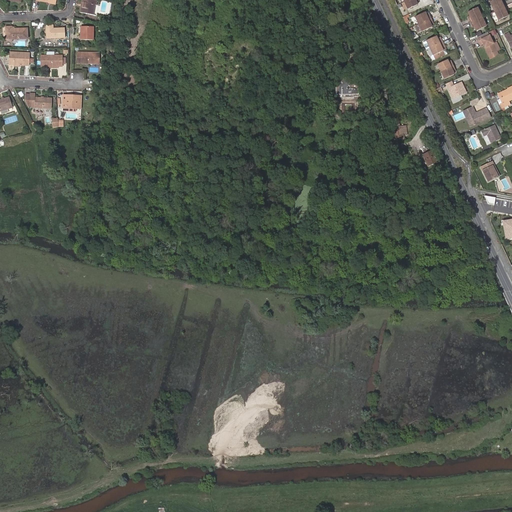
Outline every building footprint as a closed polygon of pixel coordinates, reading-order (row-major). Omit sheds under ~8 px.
[(82,3),(80,13),(92,15),(94,5),(95,5),(96,0),(93,0),(81,0),(81,3),(82,3)] [(418,0),(408,0),(404,2),(407,10),(417,5),(416,3),(419,1),(418,0)] [(494,12),(504,7),(503,3),(501,4),(500,2),(498,0),(494,0),(489,2),(494,12)] [(506,11),(504,7),(494,12),(498,21),(507,17),(505,13),(504,11),(506,11)] [(470,23),(482,18),(477,8),(468,12),(470,16),(470,18),(469,19),(470,23)] [(417,25),(430,18),(428,14),(425,15),(424,13),(414,17),(417,25)] [(433,24),(430,18),(417,25),(421,33),(431,28),(430,26),(433,24)] [(486,27),(482,18),(470,23),(472,26),(474,26),(475,27),(476,31),(486,27)] [(62,29),(51,29),(51,31),(50,31),(50,29),(50,26),(44,25),(44,38),(61,39),(62,29)] [(5,26),(5,39),(26,38),(26,28),(11,28),(11,26),(5,26)] [(92,31),(92,27),(80,26),(80,33),(79,39),(92,40),(92,31)] [(487,33),(477,38),(479,42),(481,41),(484,48),(486,48),(489,55),(496,52),(493,44),(489,37),(488,37),(487,33)] [(428,49),(441,43),(439,38),(436,40),(435,38),(425,42),(428,49)] [(444,49),(441,43),(428,49),(432,57),(438,54),(442,52),(441,50),(444,49)] [(28,65),(28,52),(8,52),(8,64),(28,65)] [(93,62),(93,64),(97,64),(98,53),(93,53),(77,52),(76,63),(85,64),(85,62),(93,62)] [(364,63),(365,55),(352,53),(350,61),(364,63)] [(57,65),(56,67),(61,67),(61,64),(61,58),(61,55),(40,55),(40,66),(49,67),(49,65),(57,65)] [(439,73),(452,67),(450,62),(447,63),(446,61),(436,65),(439,73)] [(455,72),(452,67),(439,73),(443,81),(453,76),(451,73),(455,72)] [(358,95),(358,80),(335,80),(335,95),(358,95)] [(453,86),(451,82),(445,84),(452,99),(465,93),(461,83),(453,86)] [(501,103),(499,104),(500,108),(509,104),(507,101),(511,98),(511,86),(506,89),(507,91),(499,95),(502,102),(501,103)] [(498,104),(499,104),(501,103),(502,102),(499,95),(507,91),(506,89),(496,94),(498,98),(495,99),(498,104)] [(30,106),(36,107),(42,107),(49,107),(50,97),(33,96),(33,93),(29,92),(29,93),(24,93),(24,99),(27,104),(30,105),(30,106)] [(62,109),(75,110),(75,104),(79,104),(80,98),(71,98),(72,96),(62,96),(62,109)] [(0,111),(11,109),(8,97),(0,99),(0,111)] [(476,104),(480,101),(478,98),(469,102),(472,107),(476,104)] [(475,115),(474,114),(472,108),(462,112),(469,127),(490,117),(486,108),(476,113),(477,114),(475,115)] [(408,136),(406,126),(400,127),(399,119),(392,120),(393,129),(391,129),(392,141),(404,140),(404,136),(408,136)] [(479,132),(485,146),(499,139),(493,125),(479,132)] [(438,162),(432,150),(422,156),(427,167),(438,162)] [(418,168),(409,151),(406,152),(415,170),(418,168)] [(487,182),(497,177),(492,167),(494,166),(492,162),(480,168),(487,182)]
